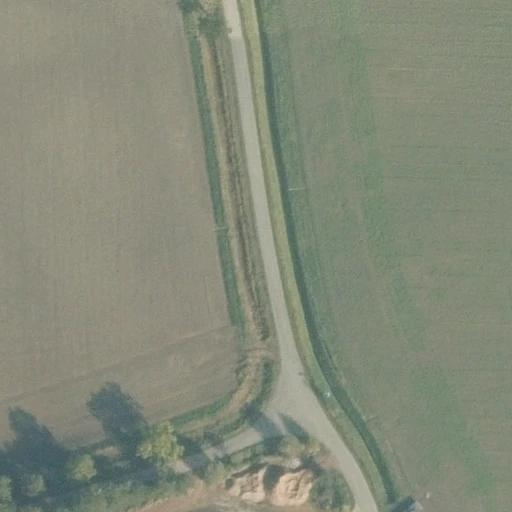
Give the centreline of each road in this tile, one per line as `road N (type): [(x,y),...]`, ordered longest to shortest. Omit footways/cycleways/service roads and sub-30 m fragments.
road 1 (tertiary): [(310,413),(262,236),(229,0)]
road 2 (tertiary): [(43,511),(176,472),(310,413)]
